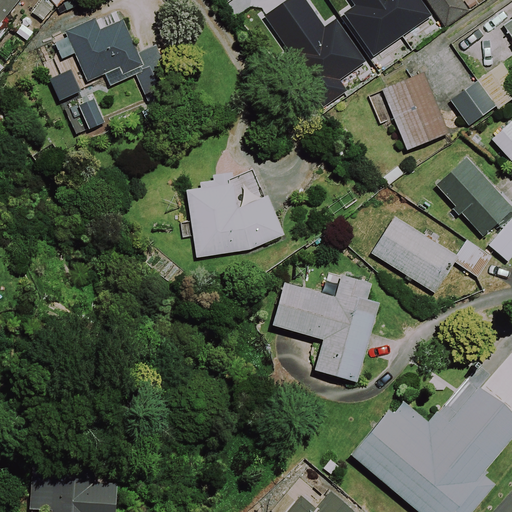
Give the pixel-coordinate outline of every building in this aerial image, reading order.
[(0,0),(0,24),(19,0),(0,0)] [(43,0),(30,14),(42,26),(68,0),(43,0)] [(411,41),(383,0),(308,0),(280,20),(310,65),(350,37),(372,69),(411,41)] [(466,13),(457,0),(423,0),(441,28),(466,13)] [(152,50),(142,54),(136,38),(126,42),(114,14),(82,27),(64,34),(85,84),(103,76),(108,88),(134,77),(146,105),(170,95),(152,50)] [(477,82),(495,107),(497,110),(511,99),(511,83),(500,66),(477,82)] [(379,129),(392,123),(405,152),(447,134),(420,70),(378,88),(382,98),(368,104),(379,129)] [(495,107),(477,82),(448,102),(466,128),(495,107)] [(83,99),(60,110),(74,138),(97,127),(83,99)] [(511,121),(490,142),(511,165),(511,121)] [(510,210),(464,161),(434,189),(480,238),(510,210)] [(234,212),(229,184),(183,191),(194,260),(248,252),(281,237),(264,199),(234,212)] [(511,255),(511,218),(486,247),(505,264),(511,255)] [(453,259),(395,220),(371,255),(429,294),(449,264),(476,282),(490,259),(464,242),(453,259)] [(368,287),(338,278),(331,300),(281,285),(269,327),(320,341),(311,372),(355,384),(378,304),(364,300),(368,287)] [(511,398),(469,362),(412,430),(385,407),(345,454),(414,511),(456,511),(479,486),(468,476),(511,423),(511,398)] [(348,511),(328,494),(320,503),(305,490),(285,511),(348,511)]
